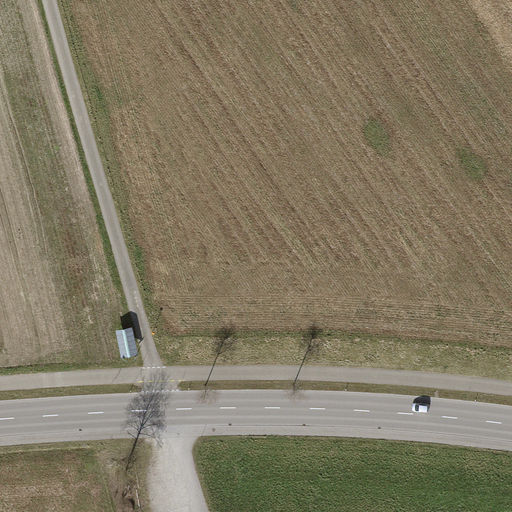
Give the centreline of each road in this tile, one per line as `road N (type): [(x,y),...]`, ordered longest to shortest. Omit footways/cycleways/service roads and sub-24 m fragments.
road 1 (track): [(202,511),(50,0)]
road 2 (tertiary): [(511,425),(269,408),(0,419)]
